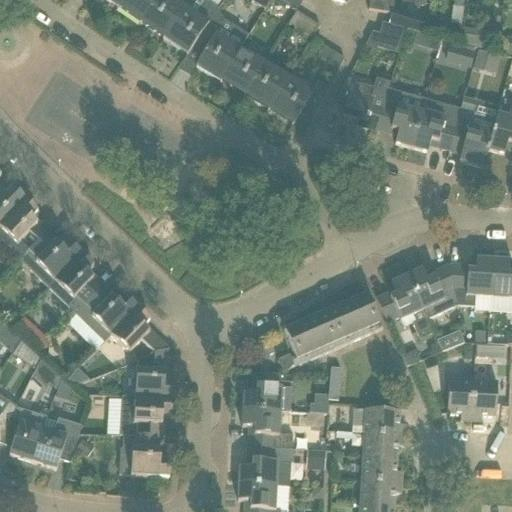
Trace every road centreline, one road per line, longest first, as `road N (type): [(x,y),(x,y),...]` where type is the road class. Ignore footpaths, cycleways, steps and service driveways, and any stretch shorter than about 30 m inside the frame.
road 1 (unclassified): [(346,253),(293,170),(32,0)]
road 2 (residential): [(206,329),(0,133)]
road 3 (residential): [(195,511),(206,329)]
road 4 (residential): [(511,223),(408,220),(346,253)]
road 5 (residential): [(346,253),(206,329)]
road 6 (residential): [(511,473),(449,474),(422,419)]
